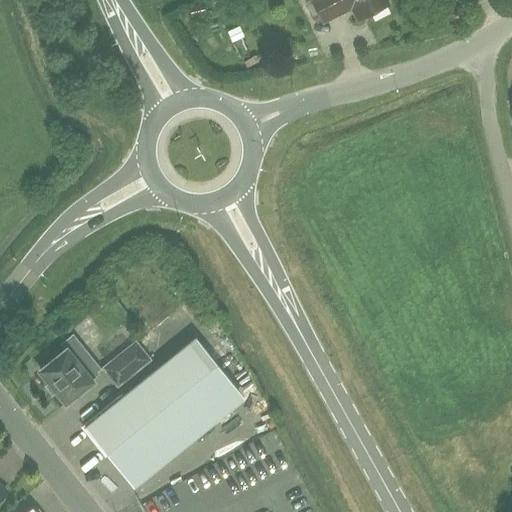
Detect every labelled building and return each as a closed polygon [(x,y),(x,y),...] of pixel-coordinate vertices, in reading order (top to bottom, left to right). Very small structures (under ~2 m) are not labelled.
[(358,21),(388,6),(385,0),(310,0),(323,24),(352,9),(358,21)] [(461,8),(454,9),(451,13),(453,19),(458,22),(465,10),(461,8)] [(161,308),(142,315),(152,341),(171,333),(161,308)] [(195,338),(85,427),(128,480),(238,391),(195,338)] [(136,343),(120,356),(118,354),(101,368),(117,388),(135,374),(134,373),(149,360),(136,343)] [(79,365),(67,350),(40,371),(66,404),(93,382),(91,380),(99,374),(90,363),(82,363),(79,365)]
